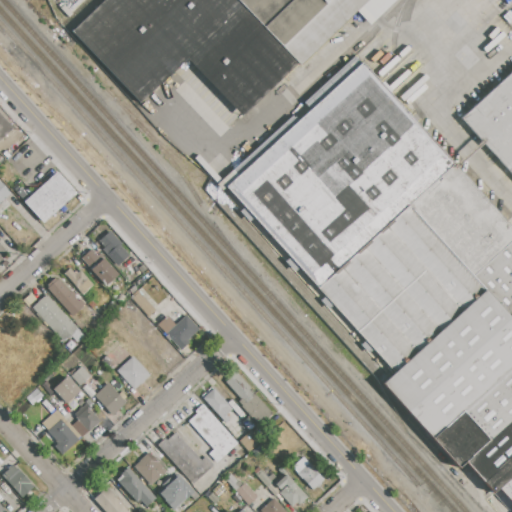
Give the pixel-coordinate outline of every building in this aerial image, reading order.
[(72,32),(104,0),(394,0),(213,177),(72,32)] [(361,61),(511,229),(511,509),(496,492),(492,495),(464,464),(458,469),(381,384),(391,375),(221,187),(361,61)] [(511,174),(462,118),(511,73),(511,174)] [(0,114),(12,128),(0,138),(0,114)] [(23,202),(56,172),(75,192),(42,223),(23,202)] [(0,182),(10,194),(0,203),(0,182)] [(100,241),(110,232),(120,243),(107,254),(103,249),(106,247),(100,241)] [(82,258),(91,250),(97,256),(100,253),(118,274),(106,285),(82,258)] [(63,273),(69,268),(73,272),(75,271),(77,273),(80,270),(93,285),(82,294),(63,273)] [(133,272),(137,269),(141,273),(138,277),(133,272)] [(47,289),(49,287),(47,285),(54,278),(56,280),(58,279),(70,292),(71,291),(84,305),(72,316),(47,289)] [(109,291),(115,285),(121,292),(114,298),(109,291)] [(125,292),(132,286),(136,290),(129,296),(125,292)] [(131,298),(140,290),(145,294),(143,296),(155,310),(148,316),(131,298)] [(46,294),(84,337),(76,343),(69,335),(62,341),(32,307),(46,294)] [(164,335),(166,334),(157,324),(166,316),(175,325),(186,316),(199,330),(186,341),(189,343),(180,350),(178,348),(177,349),(164,335)] [(101,360),(107,355),(116,365),(110,371),(101,360)] [(116,371),(133,356),(150,376),(134,391),(116,371)] [(71,376),(81,367),(90,376),(79,386),(71,376)] [(241,399),(224,380),(235,370),(250,388),(248,390),(253,395),(254,394),(271,412),(256,426),(255,424),(248,416),(237,403),(241,399)] [(53,389),(67,376),(80,390),(72,397),(74,399),(67,405),(60,397),(53,389)] [(94,396),(108,383),(118,395),(121,392),(126,397),(123,400),(126,403),(112,415),(94,396)] [(60,397),(55,401),(47,392),(51,387),(53,389),(60,397)] [(202,398),(213,389),(232,409),(226,415),(229,419),(225,423),(202,398)] [(73,415),(86,404),(89,407),(88,409),(99,422),(82,438),(68,422),(75,417),(73,415)] [(188,421),(196,414),(194,411),(202,404),(237,443),(216,463),(208,454),(213,449),(188,421)] [(248,416),(255,424),(248,430),(241,422),(248,416)] [(47,431),(60,419),(78,440),(62,454),(52,444),(56,440),(47,431)] [(156,445),(173,430),(200,460),(205,456),(214,465),(192,485),(156,445)] [(238,442),(251,430),(260,441),(247,453),(242,447),(238,442)] [(133,466),(139,461),(139,460),(153,447),(163,458),(159,463),(166,471),(150,486),(133,466)] [(242,447),(247,453),(241,458),(236,452),(242,447)] [(292,468),(297,464),(296,463),(303,456),(325,480),(317,487),(316,486),(312,490),(292,468)] [(2,476),(14,465),(33,487),(21,498),(2,476)] [(117,480),(122,475),(121,474),(128,468),(155,498),(145,507),(140,501),(137,503),(117,480)] [(256,476),(261,472),(279,492),(274,496),(256,476)] [(224,480),(230,474),(237,482),(238,481),(242,484),(244,482),(257,496),(247,505),(224,480)] [(279,492),(286,485),(284,484),(279,489),(275,485),(286,474),(307,498),(298,505),(295,502),(291,506),(279,492)] [(166,504),(188,495),(182,479),(160,488),(166,504)] [(105,511),(94,499),(96,498),(95,497),(102,491),(102,492),(107,488),(129,511),(105,511)] [(206,497),(212,492),(219,500),(214,505),(206,497)] [(260,511),(259,510),(273,498),(286,511),(260,511)]
